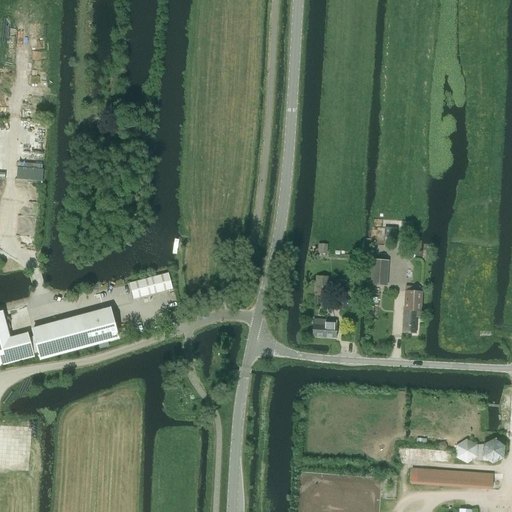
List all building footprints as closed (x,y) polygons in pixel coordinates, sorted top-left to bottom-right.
[(319,244),(318,253),(327,254),(328,244),(319,244)] [(372,261),(370,285),(386,286),(388,262),(372,261)] [(168,273),(129,283),(133,299),(172,289),(168,273)] [(316,277),(315,297),(326,298),(328,278),(316,277)] [(405,293),(402,333),(414,334),(416,316),(421,317),(422,294),(422,292),(419,291),(420,287),(405,286),(405,291),(405,293)] [(0,319),(0,366),(33,357),(32,354),(39,353),(40,359),(118,338),(110,309),(33,330),(34,336),(28,338),(7,343),(0,319)] [(312,337),(324,338),(335,339),(336,321),(313,320),(312,337)] [(493,474),(411,468),(410,484),(492,490),(493,474)]
